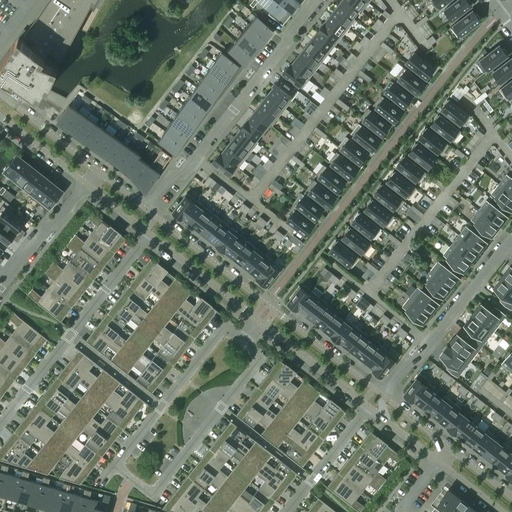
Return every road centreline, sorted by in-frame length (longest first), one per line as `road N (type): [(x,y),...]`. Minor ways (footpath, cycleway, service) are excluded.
road 1 (residential): [(241,339),(225,326),(114,468),(151,497),(262,355)]
road 2 (residential): [(383,397),(148,210)]
road 3 (residential): [(319,0),(148,210)]
road 4 (residential): [(148,235),(0,423)]
road 5 (residential): [(383,397),(511,241)]
road 6 (residential): [(256,320),(368,410)]
road 7 (residential): [(148,235),(256,320)]
road 8 (residential): [(86,185),(0,289)]
road 9 (residential): [(368,410),(284,511)]
road 10 (residential): [(98,171),(0,94)]
